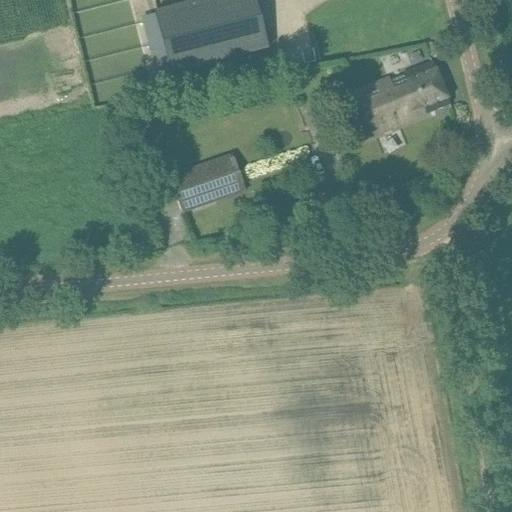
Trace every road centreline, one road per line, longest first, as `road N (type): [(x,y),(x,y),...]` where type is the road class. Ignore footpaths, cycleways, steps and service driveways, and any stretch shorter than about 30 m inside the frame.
road 1 (unclassified): [(0,302),(428,253),(472,213),(500,159)]
road 2 (track): [(475,511),(428,253)]
road 3 (unclassified): [(500,159),(481,125),(451,0)]
